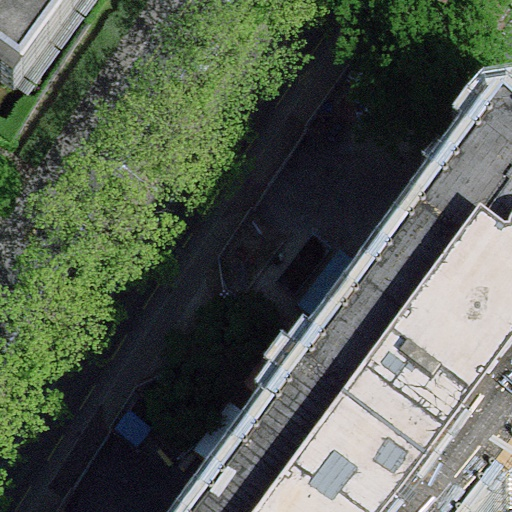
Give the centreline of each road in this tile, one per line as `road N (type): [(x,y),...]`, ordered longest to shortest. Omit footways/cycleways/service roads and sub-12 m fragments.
road 1 (primary): [(0,506),(331,0)]
road 2 (primary): [(215,0),(0,327)]
road 3 (unknown): [(305,348),(180,511)]
